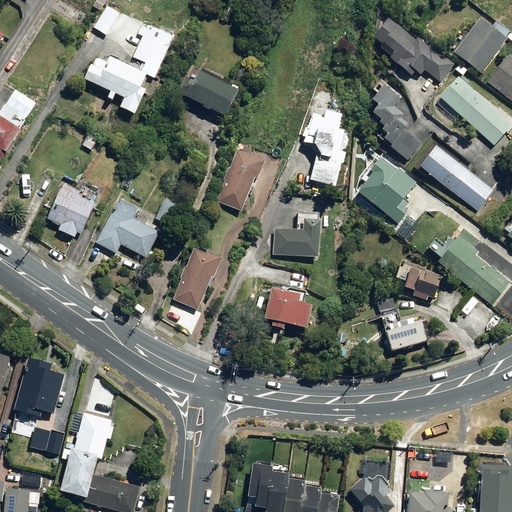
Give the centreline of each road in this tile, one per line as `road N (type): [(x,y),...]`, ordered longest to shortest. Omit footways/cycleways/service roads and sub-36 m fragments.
road 1 (secondary): [(511,361),(399,395),(284,396)]
road 2 (secondary): [(153,359),(0,258)]
